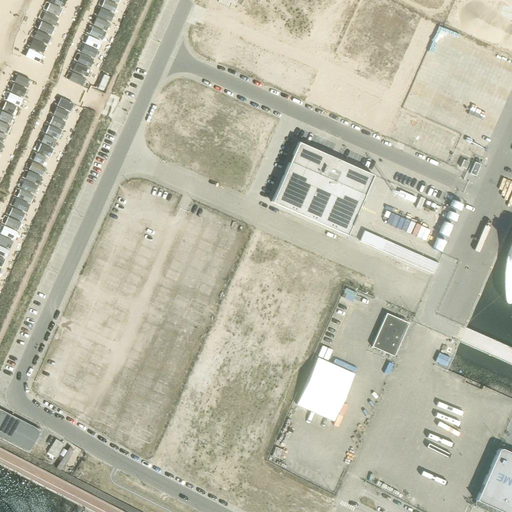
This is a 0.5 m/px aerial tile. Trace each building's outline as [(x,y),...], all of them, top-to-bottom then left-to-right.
[(359,111),(388,47),(347,29),(319,93),(359,111)] [(452,44),(471,52),(475,43),(456,35),(452,44)] [(511,60),(502,56),(498,65),(511,70),(511,60)] [(0,142),(23,76),(14,73),(0,112),(0,142)] [(52,156),(70,100),(57,96),(39,152),(52,156)] [(446,159),(456,136),(422,122),(412,145),(446,159)] [(297,141),(270,202),(346,235),(372,175),(297,141)] [(35,153),(33,159),(42,163),(44,156),(35,153)] [(468,162),(463,159),(459,167),(465,169),(468,162)] [(474,162),(469,173),(475,176),(480,164),(474,162)] [(458,201),(454,211),(458,213),(463,203),(458,201)] [(345,288),(340,299),(368,310),(372,299),(345,288)] [(408,323),(386,313),(385,315),(384,315),(381,321),(382,322),(375,337),(374,337),(371,343),(372,344),(371,346),(393,356),(408,323)] [(341,364),(345,355),(337,351),(333,360),(341,364)] [(316,357),(296,404),(333,421),(353,374),(316,357)] [(0,437),(29,452),(40,431),(0,409),(0,437)] [(494,443),(497,435),(488,431),(484,439),(494,443)] [(473,489),(488,450),(450,436),(435,475),(473,489)] [(56,457),(64,443),(56,438),(48,452),(56,457)] [(502,511),(511,511),(511,453),(502,449),(501,449),(500,448),(500,449),(499,449),(498,449),(498,450),(497,450),(497,451),(475,499),(474,499),(502,511)] [(325,486),(334,490),(339,479),(330,475),(325,486)]
